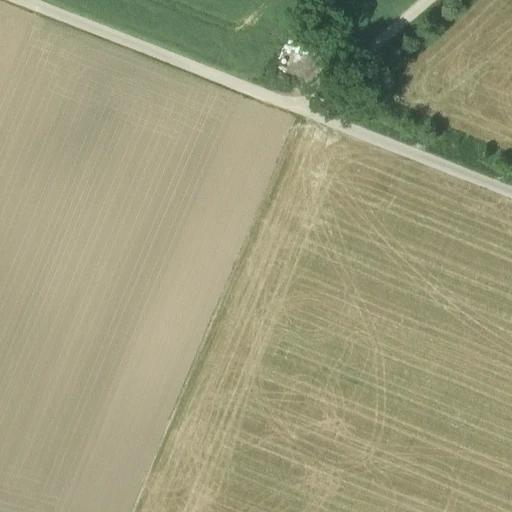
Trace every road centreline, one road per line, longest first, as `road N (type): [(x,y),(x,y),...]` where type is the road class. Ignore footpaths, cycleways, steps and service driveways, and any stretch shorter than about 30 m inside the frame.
road 1 (residential): [(428,0),(305,104),(511,188)]
road 2 (track): [(18,0),(305,104)]
